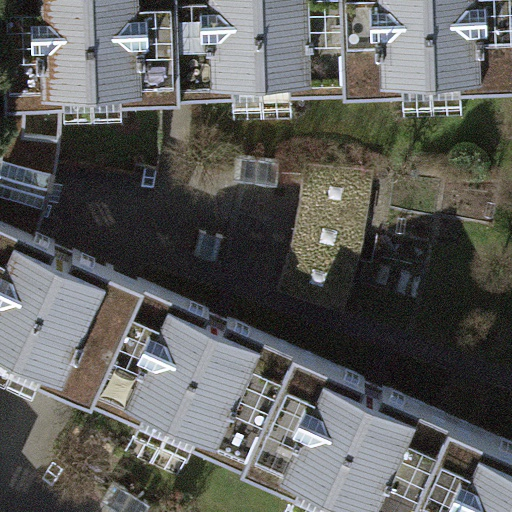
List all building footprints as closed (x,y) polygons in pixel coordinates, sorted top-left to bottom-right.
[(121,93),(181,91),(178,0),(3,0),(7,95),(29,95),(68,94),(68,83),(121,81),(121,93)] [(178,0),(181,91),(235,90),(234,74),(290,72),(290,85),(348,84),(345,0),(178,0)] [(459,84),(511,82),(511,0),(345,0),(348,84),(408,82),(407,65),(458,64),(459,84)] [(0,164),(0,216),(36,232),(51,198),(62,165),(66,136),(29,131),(29,95),(7,95),(4,128),(0,163),(0,164)] [(377,167),(306,159),(299,213),(291,252),(278,291),(345,312),(356,271),(369,214),(377,167)] [(40,375),(73,389),(142,419),(146,408),(199,432),(194,443),(243,465),(295,346),(206,306),(126,272),(68,246),(36,232),(0,216),(0,338),(47,359),(40,375)] [(511,511),(511,440),(443,410),(369,378),(295,346),(243,465),(298,489),(304,474),(358,498),(351,511),(511,511)]
